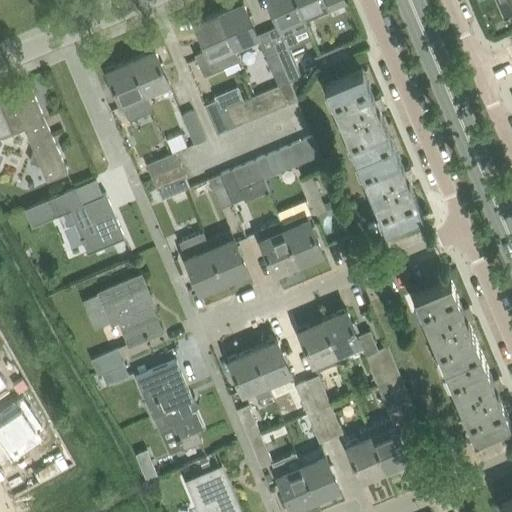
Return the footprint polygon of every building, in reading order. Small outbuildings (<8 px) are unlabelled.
[(243,0),(242,0),(219,10),(236,49),(260,38),(255,27),(243,0)] [(303,14),(297,0),(269,0),(282,29),(293,25),(295,31),(309,25),(304,14),(303,14)] [(297,0),(303,14),(304,14),(316,9),(318,13),(329,8),(346,1),(345,0),(297,0)] [(511,0),(499,0),(503,9),(511,5),(511,0)] [(233,43),(219,10),(195,20),(207,47),(195,52),(204,74),(240,58),(233,43)] [(342,44),(315,56),(320,67),(347,55),(342,44)] [(290,46),(278,51),(284,64),(290,80),(302,75),(290,46)] [(155,48),(131,58),(146,94),(159,88),(160,91),(172,86),(155,48)] [(267,55),(266,56),(272,69),(284,64),(278,51),(267,55)] [(151,107),(146,94),(131,58),(107,68),(128,117),(151,107)] [(386,106),(381,94),(376,97),(363,66),(326,82),(332,98),(355,153),(393,137),(383,113),(381,108),(386,106)] [(298,99),(290,80),(279,85),(287,103),(298,99)] [(287,103),(279,85),(278,84),(267,89),(275,108),(287,103)] [(0,140),(1,138),(0,136),(0,135),(1,135),(0,132),(0,130),(23,121),(34,146),(29,157),(40,162),(48,179),(69,170),(33,88),(0,102),(0,140)] [(275,108),(267,89),(255,94),(264,113),(275,108)] [(264,113),(255,94),(244,99),(252,118),(264,113)] [(229,128),(221,109),(217,99),(205,104),(218,133),(229,128)] [(252,118),(244,99),(232,104),(241,123),(252,118)] [(241,123),(232,104),(221,109),(229,128),(241,123)] [(195,143),(207,138),(194,109),(182,114),(195,143)] [(313,133),(301,138),(313,168),(325,162),(313,133)] [(423,209),(412,183),(410,178),(416,176),(411,164),(405,167),(393,137),(355,153),(376,203),(385,225),(423,209)] [(313,168),(301,138),(290,143),(297,163),(302,173),(313,168)] [(297,163),(290,143),(278,148),(286,167),(297,163)] [(286,167),(278,148),(267,153),(275,172),(286,167)] [(152,175),(181,162),(177,151),(147,163),(152,175)] [(275,172),(267,153),(255,158),(263,177),(275,172)] [(263,177),(255,158),(244,163),(252,182),(263,177)] [(157,186),(186,174),(181,162),(152,175),(157,186)] [(252,182),(244,163),(232,168),(240,187),(252,182)] [(240,187),(232,168),(221,173),(233,201),(244,196),(240,187)] [(233,201),(221,173),(209,178),(221,206),(233,201)] [(191,185),(186,174),(157,186),(162,197),(191,185)] [(78,184),(25,207),(32,224),(64,211),(69,223),(76,220),(83,236),(81,236),(83,240),(85,240),(89,249),(87,250),(88,251),(125,235),(106,190),(84,200),(78,184)] [(277,211),(284,228),(299,260),(323,250),(307,212),(310,211),(312,211),(306,198),(277,211)] [(284,228),(280,218),(257,228),(275,271),(299,260),(284,228)] [(231,227),(207,238),(225,279),(249,269),(231,227)] [(203,229),(179,240),(201,289),(225,279),(207,238),(203,229)] [(101,292),(84,299),(96,326),(119,317),(130,343),(163,329),(149,296),(152,295),(142,273),(100,290),(101,292)] [(424,317),(443,363),(481,347),(470,323),(468,318),(473,316),(469,304),(463,306),(450,275),(413,291),(424,317)] [(358,334),(346,307),(323,317),(336,350),(349,345),(351,350),(362,346),(363,346),(358,334)] [(323,317),(299,327),(316,369),(340,359),(336,350),(323,317)] [(388,377),(377,349),(378,348),(370,329),(358,334),(363,346),(362,346),(377,382),(388,377)] [(277,337),(253,347),(269,386),(293,376),(277,337)] [(378,348),(377,349),(388,377),(400,372),(388,344),(378,348)] [(92,356),(98,371),(102,370),(125,360),(119,345),(92,356)] [(253,347),(229,357),(245,396),(257,391),(260,397),(271,392),(269,386),(253,347)] [(493,377),(481,347),(443,363),(461,404),(474,435),(511,419),(501,393),(498,389),(503,386),(498,375),(493,377)] [(136,374),(147,400),(157,396),(163,411),(153,415),(159,428),(174,422),(180,436),(178,437),(182,447),(185,446),(192,443),(204,438),(199,427),(206,424),(198,404),(193,406),(190,398),(194,396),(178,356),(136,374)] [(130,373),(125,360),(102,370),(107,382),(130,373)] [(0,387),(8,382),(0,369),(0,387)] [(413,402),(400,372),(388,377),(401,407),(413,402)] [(318,373),(307,378),(319,407),(331,402),(318,373)] [(401,407),(388,377),(377,382),(389,411),(401,407)] [(319,407),(307,378),(295,383),(308,412),(319,407)] [(24,395),(0,410),(0,433),(1,435),(0,434),(0,436),(14,458),(45,437),(40,429),(45,425),(24,395)] [(238,407),(250,436),(262,431),(250,402),(238,407)] [(344,431),(331,402),(319,407),(332,436),(344,431)] [(332,436),(319,407),(308,412),(320,441),(332,436)] [(393,418),(369,428),(371,433),(385,467),(409,457),(393,418)] [(274,461),(262,431),(250,436),(262,466),(274,461)] [(385,467),(371,433),(359,439),(357,433),(345,438),(361,477),(385,467)] [(322,444),(298,454),(302,463),(316,497),(340,486),(322,444)] [(316,497),(302,463),(289,469),(287,463),(275,468),(292,507),(316,497)] [(242,511),(223,465),(189,479),(202,511),(204,511),(206,511),(205,511),(242,511)] [(511,511),(511,495),(502,500),(506,511),(511,511)]
